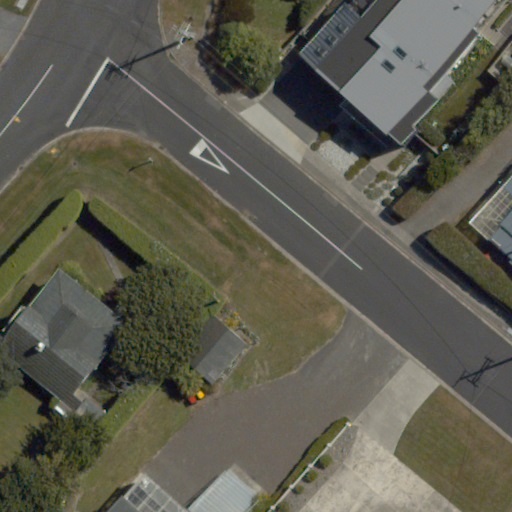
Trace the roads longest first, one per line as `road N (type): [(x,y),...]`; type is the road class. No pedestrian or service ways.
road 1 (residential): [(68,39),(107,59),(511,397)]
road 2 (residential): [(0,140),(68,39)]
